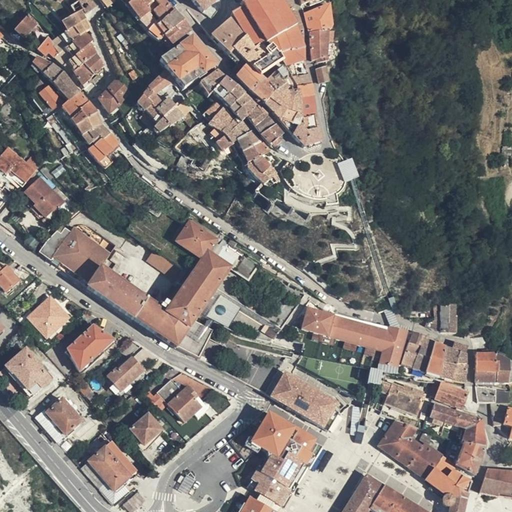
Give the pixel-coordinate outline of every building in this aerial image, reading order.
[(76,0),(77,2),(86,16),(97,7),(91,0),(76,0)] [(106,9),(116,1),(115,0),(99,0),(104,6),(106,9)] [(125,8),(126,8),(135,0),(115,0),(116,1),(125,8)] [(138,24),(147,33),(148,32),(154,24),(150,18),(149,15),(152,13),(159,7),(154,1),(154,0),(135,0),(126,8),(131,14),(138,24)] [(160,23),(174,12),(163,0),(154,0),(154,1),(159,7),(152,13),(154,15),(159,23),(160,23)] [(189,0),(202,15),(215,3),(218,0),(189,0)] [(247,0),(246,1),(240,5),(240,6),(242,8),(233,14),(230,16),(232,19),(252,53),(267,45),(273,53),(277,57),(288,54),(282,36),(295,28),(288,16),(280,2),(279,0),(247,0)] [(291,0),(286,0),(280,2),(288,16),(296,14),(291,0)] [(67,32),(59,38),(68,48),(78,38),(84,34),(91,30),(84,17),(86,16),(77,2),(70,7),(75,15),(62,23),(67,32)] [(215,3),(202,15),(210,20),(211,20),(213,20),(220,9),(215,3)] [(329,6),(304,14),(309,34),(327,32),(330,32),(332,28),(329,6)] [(160,44),(161,42),(163,39),(163,38),(184,22),(174,12),(160,23),(159,23),(155,26),(154,24),(148,32),(147,33),(146,33),(160,44)] [(296,14),(288,16),(295,28),(282,36),(288,54),(303,51),(303,41),(301,33),(300,27),(296,14)] [(28,16),(14,32),(24,41),(38,25),(28,16)] [(280,64),(277,57),(273,53),(267,45),(252,53),(232,19),(218,30),(209,38),(229,58),(232,53),(236,56),(241,62),(245,66),(246,65),(258,78),(258,77),(272,67),(280,64)] [(163,39),(171,47),(191,32),(184,22),(163,38),(163,39)] [(327,32),(309,34),(309,49),(310,58),(311,62),(313,62),(316,61),(326,60),(332,59),(335,46),(332,45),(327,45),(327,33),(327,32)] [(67,63),(68,64),(73,74),(82,67),(96,56),(89,45),(92,43),(84,34),(78,38),(68,48),(64,51),(72,58),(67,63)] [(182,92),(202,77),(217,66),(192,37),(174,51),(171,53),(162,59),(161,59),(156,63),(162,70),(164,68),(165,71),(174,81),(179,88),(178,88),(182,92)] [(56,41),(51,44),(56,51),(59,55),(64,51),(68,48),(59,38),(56,41)] [(47,40),(37,52),(45,58),(48,55),(53,60),(59,55),(56,51),(51,44),(47,40)] [(53,60),(55,61),(64,69),(68,64),(67,63),(72,58),(64,51),(59,55),(53,60)] [(303,51),(288,54),(277,57),(280,64),(284,69),(303,65),(303,51)] [(26,62),(31,56),(25,53),(21,58),(26,62)] [(232,53),(229,58),(237,66),(241,62),(236,56),(232,53)] [(96,56),(82,67),(93,78),(95,75),(97,74),(97,75),(104,67),(96,56)] [(42,75),(52,65),(36,58),(31,65),(42,75)] [(52,85),(63,74),(52,65),(42,75),(52,85)] [(263,81),(258,77),(258,78),(246,65),(245,66),(241,71),(234,79),(249,95),(256,88),(263,81)] [(307,76),(303,65),(284,69),(290,80),(307,76)] [(73,74),(72,75),(81,89),(91,80),(93,78),(82,67),(73,74)] [(234,79),(241,71),(239,68),(232,77),(234,79)] [(325,69),(316,71),(319,86),(327,84),(325,69)] [(270,78),(281,90),(284,88),(282,85),(284,83),(285,81),(285,79),(284,76),(283,74),(280,70),(278,72),(270,78)] [(158,78),(148,89),(154,96),(174,81),(165,71),(158,78)] [(205,80),(197,85),(207,99),(208,98),(212,95),(218,87),(225,79),(216,72),(205,80)] [(68,103),(79,94),(63,74),(52,85),(61,95),(67,103),(68,103)] [(310,87),(307,76),(290,80),(295,89),(310,87)] [(265,83),(263,81),(256,88),(249,95),(257,102),(263,108),(269,114),(274,107),(280,98),(275,94),(281,90),(270,78),(265,83)] [(32,87),(35,91),(39,96),(48,89),(41,79),(32,87)] [(212,95),(222,103),(228,97),(236,88),(225,79),(218,87),(212,95)] [(117,80),(107,91),(120,106),(129,93),(117,80)] [(312,99),(310,87),(295,89),(297,93),(298,93),(299,101),(312,99)] [(33,102),(41,112),(48,107),(52,112),(61,104),(49,88),(48,89),(39,96),(33,102)] [(222,103),(228,110),(244,96),(236,88),(228,97),(222,103)] [(284,88),(281,90),(275,94),(280,98),(285,102),(287,97),(285,95),(284,94),(287,92),(284,88)] [(155,112),(159,116),(165,108),(163,107),(165,105),(163,104),(162,105),(158,100),(154,96),(148,89),(142,97),(151,106),(155,112)] [(97,101),(109,116),(117,108),(120,106),(107,91),(101,97),(97,101)] [(298,93),(297,93),(291,94),(285,95),(287,97),(285,102),(280,98),(274,107),(280,112),(284,114),(287,115),(290,115),(300,118),(299,101),(298,93)] [(67,118),(70,122),(80,113),(79,111),(88,104),(79,94),(68,103),(67,103),(61,109),(67,118)] [(228,110),(234,117),(250,102),(244,96),(228,110)] [(153,130),(158,136),(169,126),(159,116),(155,112),(151,106),(142,97),(135,106),(143,114),(144,112),(153,120),(152,122),(153,123),(156,126),(153,130)] [(185,117),(190,112),(182,103),(176,108),(174,106),(168,99),(163,104),(165,105),(169,110),(169,111),(179,121),(185,117)] [(312,99),(299,101),(300,118),(300,119),(314,118),(312,99)] [(233,121),(236,126),(237,126),(241,123),(245,120),(246,121),(257,109),(250,102),(234,117),(236,119),(233,121)] [(84,119),(95,112),(88,104),(79,111),(80,113),(80,114),(84,119)] [(6,105),(0,110),(0,114),(5,121),(14,114),(6,105)] [(159,116),(169,126),(170,128),(179,121),(169,111),(169,110),(165,105),(163,107),(165,108),(159,116)] [(41,112),(45,117),(50,112),(52,112),(48,107),(41,112)] [(274,107),(269,114),(278,124),(284,114),(280,112),(274,107)] [(218,133),(223,137),(236,126),(233,121),(227,113),(222,109),(210,123),(208,126),(207,127),(216,131),(218,133)] [(257,109),(246,121),(253,130),(266,119),(257,109)] [(27,121),(32,118),(27,111),(22,115),(27,121)] [(75,128),(96,114),(95,112),(84,119),(80,114),(80,113),(70,122),(75,128)] [(92,144),(94,142),(88,133),(92,131),(101,127),(96,114),(75,128),(81,137),(88,147),(92,144)] [(284,114),(278,124),(283,131),(290,139),(294,130),(301,132),(300,119),(300,118),(290,115),(287,115),(284,114)] [(69,147),(73,153),(79,151),(69,138),(53,116),(48,120),(69,147)] [(304,135),(316,132),(314,118),(300,119),(301,132),(304,135)] [(266,119),(253,130),(258,138),(274,128),(266,119)] [(124,131),(129,128),(127,127),(125,121),(120,125),(124,131)] [(228,142),(231,147),(236,143),(238,149),(255,139),(251,133),(241,123),(237,126),(236,126),(223,137),(228,142)] [(102,142),(110,135),(101,127),(92,131),(88,133),(94,142),(95,141),(97,143),(101,140),(102,142)] [(274,128),(258,138),(269,149),(281,138),(274,128)] [(294,130),(290,139),(301,152),(319,146),(316,132),(304,135),(301,132),(294,130)] [(105,157),(118,144),(110,135),(102,142),(101,140),(97,143),(95,141),(94,142),(92,144),(94,146),(87,151),(98,164),(105,158),(105,157)] [(221,153),(231,147),(228,142),(223,137),(215,144),(221,153)] [(255,139),(238,149),(240,155),(251,150),(259,144),(255,139)] [(251,150),(240,155),(245,165),(245,170),(245,171),(248,175),(254,181),(261,188),(268,183),(270,182),(272,179),(273,180),(275,179),(274,176),(270,171),(277,163),(268,155),(259,144),(251,150)] [(62,151),(65,157),(73,153),(69,147),(62,151)] [(22,188),(35,171),(25,163),(7,149),(0,158),(0,170),(5,175),(3,178),(11,184),(13,181),(22,188)] [(35,171),(41,164),(33,157),(25,163),(35,171)] [(184,172),(189,162),(184,159),(181,157),(175,167),(184,172)] [(98,164),(104,170),(111,164),(105,158),(98,164)] [(45,175),(50,181),(54,177),(44,167),(40,170),(45,175)] [(346,175),(338,177),(347,197),(357,193),(361,192),(353,172),(346,175)] [(63,203),(68,199),(50,181),(45,175),(40,179),(63,203)] [(56,208),(57,209),(63,203),(40,179),(25,194),(36,205),(34,207),(31,210),(38,217),(45,225),(55,215),(54,212),(52,211),(56,208)] [(271,187),(277,184),(275,179),(273,180),(272,179),(270,182),(268,183),(271,187)] [(68,216),(75,207),(68,199),(63,203),(57,209),(66,218),(68,216)] [(201,261),(206,253),(215,240),(189,223),(176,243),(201,261)] [(34,250),(46,235),(37,228),(25,242),(25,243),(34,250)] [(47,240),(40,250),(46,254),(44,257),(50,262),(61,246),(98,272),(100,270),(108,257),(97,249),(99,247),(73,229),(70,233),(64,229),(63,231),(60,235),(56,231),(53,235),(47,240)] [(229,268),(228,269),(247,281),(254,272),(258,267),(246,259),(225,244),(215,260),(229,268)] [(193,322),(197,315),(212,294),(228,269),(229,268),(215,260),(206,253),(201,261),(169,308),(167,311),(165,314),(133,292),(100,270),(98,272),(61,246),(50,262),(78,283),(81,279),(89,285),(87,289),(105,301),(124,315),(174,349),(193,322)] [(110,255),(99,247),(97,249),(108,257),(110,255)] [(151,266),(159,256),(152,251),(144,262),(151,266)] [(181,271),(159,256),(151,266),(173,281),(181,271)] [(6,268),(13,275),(20,269),(13,263),(6,268)] [(258,267),(254,272),(277,286),(280,279),(258,267)] [(0,269),(0,286),(6,293),(18,281),(13,275),(6,268),(2,271),(0,269)] [(78,283),(87,289),(89,285),(81,279),(78,283)] [(356,300),(343,294),(340,301),(353,306),(356,300)] [(49,299),(28,319),(47,338),(67,319),(49,299)] [(452,334),(455,335),(455,317),(455,307),(439,306),(439,313),(433,313),(434,322),(439,322),(439,329),(439,334),(440,334),(452,334)] [(381,354),(377,367),(383,368),(395,370),(401,352),(407,334),(389,328),(389,329),(388,332),(307,309),(301,330),(381,354)] [(212,332),(193,322),(174,349),(198,361),(207,342),(209,340),(212,333),(212,332)] [(95,324),(92,327),(97,333),(99,332),(101,329),(95,324)] [(426,324),(424,327),(439,334),(439,329),(438,329),(438,325),(431,325),(426,324)] [(97,333),(92,327),(82,336),(81,335),(76,340),(77,341),(67,351),(68,352),(71,356),(70,358),(78,373),(113,341),(99,332),(97,333)] [(223,338),(212,333),(209,340),(219,346),(223,338)] [(421,347),(424,339),(424,338),(412,333),(408,344),(421,347)] [(434,343),(424,339),(421,347),(416,360),(427,365),(434,344),(434,343)] [(219,346),(209,340),(207,342),(218,348),(219,346)] [(416,360),(421,347),(408,344),(404,356),(416,360)] [(445,348),(434,344),(427,365),(440,369),(445,348)] [(451,350),(445,348),(440,369),(438,378),(464,384),(465,375),(465,356),(464,356),(464,349),(452,345),(451,350)] [(26,351),(0,372),(0,375),(12,390),(24,404),(51,381),(45,375),(44,375),(39,369),(40,368),(36,363),(35,364),(30,358),(31,358),(26,351)] [(481,355),(475,355),(475,383),(507,385),(511,383),(511,365),(511,364),(507,361),(503,358),(498,356),(491,355),(489,355),(481,355)] [(413,367),(416,360),(404,356),(400,366),(412,370),(413,367)] [(115,374),(113,372),(106,378),(120,393),(143,373),(131,359),(117,372),(115,374)] [(427,365),(416,360),(413,367),(418,368),(417,372),(424,374),(427,365)] [(440,369),(427,365),(424,374),(438,378),(440,369)] [(280,394),(290,400),(333,423),(338,415),(335,413),(343,398),(334,393),(336,388),(327,383),(325,388),(297,374),(298,371),(295,370),(280,394)] [(379,416),(396,421),(397,422),(401,413),(394,410),(395,407),(407,412),(406,414),(416,418),(418,410),(416,409),(422,393),(403,386),(402,389),(391,385),(390,386),(385,385),(386,381),(382,379),(381,383),(379,383),(377,393),(387,396),(379,416)] [(154,396),(144,386),(139,390),(157,410),(165,403),(184,425),(194,416),(197,419),(210,408),(206,404),(204,406),(192,393),(188,388),(187,387),(181,392),(178,390),(180,388),(180,387),(180,386),(180,384),(178,383),(176,383),(174,383),(173,383),(171,381),(154,396)] [(434,399),(440,385),(434,384),(430,397),(434,399)] [(450,407),(456,409),(462,411),(467,395),(440,384),(440,385),(434,399),(433,402),(450,407)] [(508,404),(508,393),(487,389),(485,388),(475,387),(477,404),(488,403),(508,404)] [(335,413),(338,415),(346,400),(343,398),(335,413)] [(61,400),(45,414),(65,437),(81,422),(61,400)] [(506,410),(508,404),(488,403),(493,428),(495,427),(502,426),(506,410)] [(462,444),(484,449),(481,422),(455,413),(433,406),(429,419),(433,420),(441,423),(458,429),(465,431),(462,439),(460,445),(462,446),(462,444)] [(511,411),(506,410),(502,426),(509,434),(508,440),(511,440),(511,411)] [(42,411),(35,418),(57,444),(65,437),(45,414),(42,411)] [(147,416),(130,431),(144,447),(161,431),(147,416)] [(377,447),(396,461),(411,438),(413,435),(417,430),(397,422),(396,421),(391,428),(377,447)] [(509,434),(502,426),(495,427),(508,440),(509,434)] [(456,436),(462,439),(465,431),(458,429),(456,436)] [(424,444),(427,446),(433,436),(424,432),(419,440),(424,444)] [(413,473),(424,480),(432,470),(433,470),(441,457),(427,446),(424,444),(422,448),(413,441),(411,438),(396,461),(401,464),(413,473)] [(448,442),(443,458),(454,465),(462,446),(460,445),(448,442)] [(88,463),(80,470),(98,491),(105,484),(113,493),(131,477),(136,473),(110,443),(87,463),(88,463)] [(455,468),(473,478),(484,449),(462,444),(462,446),(454,465),(454,467),(455,468)] [(511,451),(511,445),(509,445),(500,458),(501,459),(506,460),(508,460),(511,451)] [(441,457),(433,470),(445,480),(451,472),(452,473),(455,468),(454,467),(454,465),(443,458),(441,457)] [(449,511),(461,511),(464,500),(451,491),(461,479),(452,473),(451,472),(445,480),(433,470),(432,470),(424,480),(431,486),(428,490),(443,500),(442,503),(443,504),(444,505),(445,507),(446,507),(448,506),(451,506),(449,511)] [(478,496),(511,498),(511,474),(490,473),(490,477),(485,476),(478,496)] [(367,511),(369,510),(372,506),(383,488),(364,476),(360,483),(350,498),(341,511),(367,511)] [(105,484),(98,491),(113,507),(129,492),(125,487),(129,483),(128,482),(132,479),(131,477),(113,493),(105,484)] [(451,491),(464,500),(467,491),(470,483),(461,479),(451,491)] [(350,498),(360,483),(350,483),(347,490),(350,498)] [(421,511),(383,488),(372,506),(381,511),(421,511)] [(281,511),(246,495),(237,511),(281,511)]
